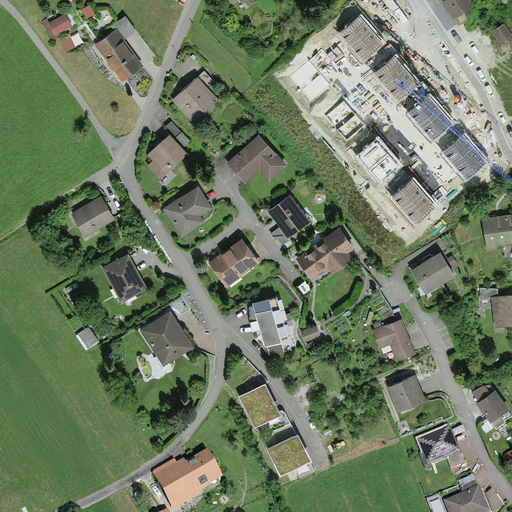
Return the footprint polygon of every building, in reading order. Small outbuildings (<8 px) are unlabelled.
[(441,0),(454,17),(474,3),(472,0),(441,0)] [(66,12),(49,21),(47,17),(42,21),(53,40),(58,37),(56,34),(73,24),(66,12)] [(111,25),(114,29),(117,27),(125,37),(136,29),(125,15),(111,25)] [(382,42),(361,18),(342,35),(363,59),(382,42)] [(492,30),(501,44),(511,36),(511,30),(505,21),(492,30)] [(94,43),(122,81),(144,64),(125,37),(117,27),(114,29),(94,43)] [(481,48),(488,56),(501,46),(495,38),(481,48)] [(416,83),(395,59),(376,76),(397,100),(416,83)] [(330,84),(308,60),(289,77),(311,101),(330,84)] [(171,99),(195,124),(222,100),(213,90),(219,85),(205,70),(199,75),(198,74),(171,99)] [(451,122),(430,98),(411,115),(432,138),(451,122)] [(365,124),(344,100),(325,117),(346,141),(365,124)] [(182,131),(171,120),(166,125),(176,135),(182,131)] [(191,140),(182,130),(176,136),(185,146),(191,140)] [(147,164),(161,179),(189,152),(170,132),(147,153),(153,159),(147,164)] [(259,132),(227,162),(246,182),(260,169),(270,180),(288,163),(259,132)] [(484,160),(463,136),(444,153),(465,177),(484,160)] [(400,166),(379,142),(360,159),(381,182),(400,166)] [(199,183),(163,207),(183,236),(205,221),(201,214),(214,206),(199,183)] [(434,206),(413,183),(394,200),(415,223),(434,206)] [(289,237),(311,220),(290,192),(268,209),(289,237)] [(102,194),(71,212),(85,236),(116,218),(102,194)] [(133,224),(125,210),(118,214),(126,227),(133,224)] [(511,211),(482,217),(487,249),(499,247),(498,244),(511,241),(511,211)] [(340,225),(296,257),(312,278),(328,266),(333,273),(354,257),(349,250),(355,245),(340,225)] [(282,244),(289,239),(279,226),(271,232),(276,239),(277,237),(282,244)] [(242,235),(209,261),(227,285),(261,259),(242,235)] [(441,249),(410,269),(426,293),(456,274),(441,249)] [(102,266),(122,302),(149,287),(129,251),(102,266)] [(453,254),(448,257),(453,267),(459,264),(453,254)] [(315,276),(318,281),(331,271),(328,266),(315,276)] [(495,326),(511,323),(511,292),(499,294),(498,288),(481,287),(479,299),(491,297),(495,326)] [(292,347),(277,293),(252,300),(253,302),(250,305),(250,320),(254,335),(270,353),(292,347)] [(154,357),(163,370),(172,364),(170,362),(195,345),(171,309),(140,329),(157,355),(154,357)] [(375,327),(372,328),(380,348),(391,343),(397,360),(416,352),(402,316),(382,325),(380,320),(373,323),(375,327)] [(321,335),(316,324),(301,330),(305,341),(321,335)] [(76,334),(87,349),(100,340),(89,325),(76,334)] [(416,373),(388,384),(399,410),(427,399),(416,373)] [(238,394),(255,425),(269,418),(282,411),(281,409),(266,380),(238,394)] [(477,403),(491,422),(510,408),(496,388),(490,391),(486,386),(471,390),(479,401),(477,403)] [(282,409),(281,409),(282,411),(269,418),(280,440),(296,432),(285,411),(282,409)] [(450,427),(418,440),(422,452),(419,453),(426,471),(432,468),(431,465),(446,459),(446,457),(459,451),(450,427)] [(280,440),(266,447),(281,474),(295,467),(310,460),(313,458),(299,430),(296,432),(280,440)] [(153,474),(173,511),(204,494),(202,490),(224,478),(208,450),(186,462),(184,459),(177,463),(175,459),(154,471),(153,474)] [(461,456),(459,451),(446,457),(446,459),(450,469),(455,467),(457,473),(469,468),(467,461),(466,462),(463,455),(461,456)] [(314,469),(310,460),(295,467),(300,476),(314,469)] [(463,493),(444,501),(448,511),(489,511),(479,487),(478,487),(473,475),(458,482),(463,493)] [(492,489),(486,494),(493,511),(495,511),(504,506),(492,489)]
